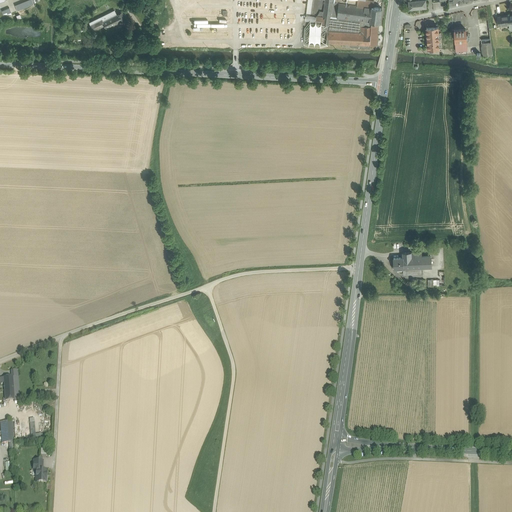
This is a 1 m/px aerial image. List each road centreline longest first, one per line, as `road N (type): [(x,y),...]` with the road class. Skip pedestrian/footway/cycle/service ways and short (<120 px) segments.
road 1 (unclassified): [(0,64),(385,82)]
road 2 (track): [(359,268),(235,275),(0,361)]
road 3 (primary): [(336,437),(385,82)]
road 4 (track): [(206,287),(234,377),(215,511)]
road 5 (track): [(63,335),(52,486)]
